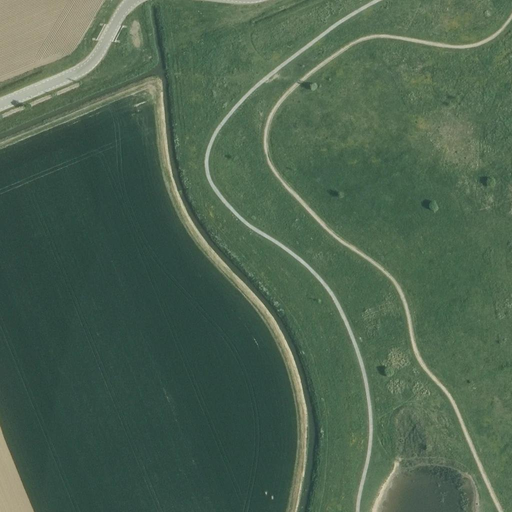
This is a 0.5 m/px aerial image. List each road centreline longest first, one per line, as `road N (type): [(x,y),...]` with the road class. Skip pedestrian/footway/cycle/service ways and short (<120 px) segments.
road 1 (unknown): [(511,17),(474,46),(387,36),(352,43),(278,101),(264,137),(276,175),(301,203),(398,286),(417,358),(458,410),(501,511)]
road 2 (unclassified): [(133,0),(89,65),(0,104)]
